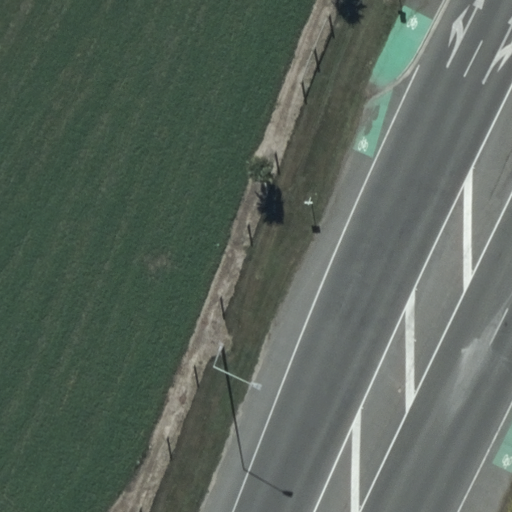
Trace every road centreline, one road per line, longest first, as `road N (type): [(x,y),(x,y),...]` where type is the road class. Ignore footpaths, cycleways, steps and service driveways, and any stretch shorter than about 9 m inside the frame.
road 1 (secondary): [(335,511),(434,161),(511,3)]
road 2 (secondary): [(511,275),(344,511)]
